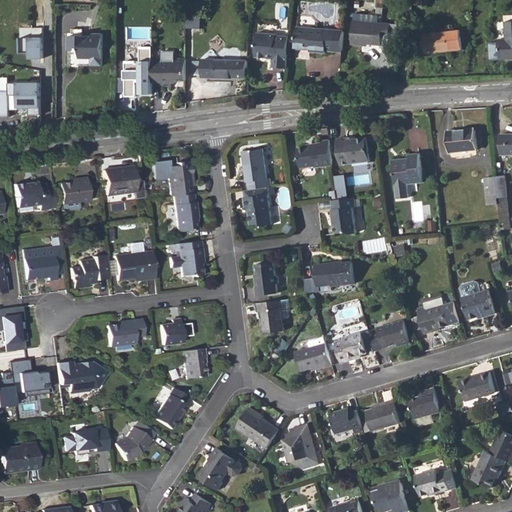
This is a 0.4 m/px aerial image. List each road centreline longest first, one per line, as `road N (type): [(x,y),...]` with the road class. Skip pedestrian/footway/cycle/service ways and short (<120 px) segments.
road 1 (residential): [(208,125),(511,92)]
road 2 (residential): [(240,369),(299,401),(511,339)]
road 3 (residential): [(0,154),(208,125)]
road 4 (residential): [(52,314),(231,292)]
road 5 (residential): [(163,485),(132,477),(0,493)]
road 6 (residential): [(240,369),(163,485)]
road 7 (residential): [(208,125),(225,250)]
